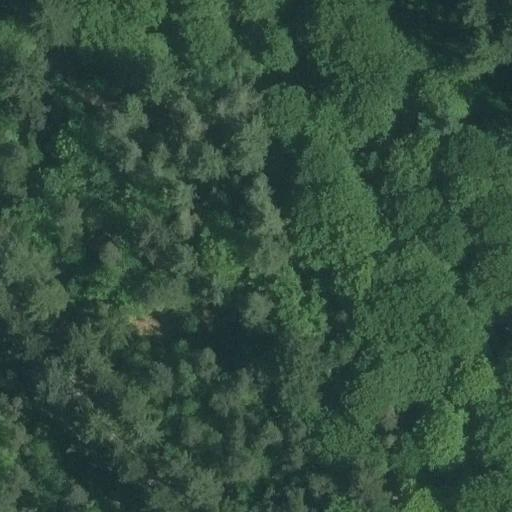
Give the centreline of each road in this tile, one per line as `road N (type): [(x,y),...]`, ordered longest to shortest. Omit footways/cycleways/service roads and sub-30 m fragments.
road 1 (track): [(16,0),(66,71),(96,98),(253,148),(318,209),(446,280),(511,342)]
road 2 (track): [(0,297),(171,511)]
